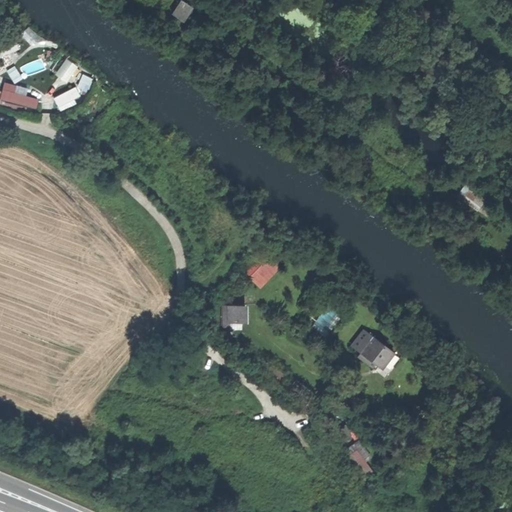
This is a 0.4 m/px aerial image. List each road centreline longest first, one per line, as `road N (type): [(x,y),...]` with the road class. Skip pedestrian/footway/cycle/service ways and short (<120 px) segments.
road 1 (unclassified): [(0,119),(76,144),(142,198),(168,231),(193,318),(297,426)]
road 2 (track): [(0,409),(115,455),(223,511)]
